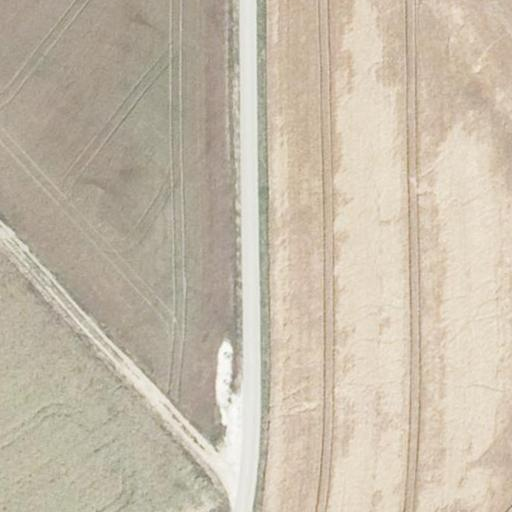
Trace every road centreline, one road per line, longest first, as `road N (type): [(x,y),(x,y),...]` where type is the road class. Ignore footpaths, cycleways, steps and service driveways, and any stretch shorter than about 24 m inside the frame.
road 1 (unclassified): [(245,511),(253,413),(248,0)]
road 2 (track): [(0,206),(251,476)]
